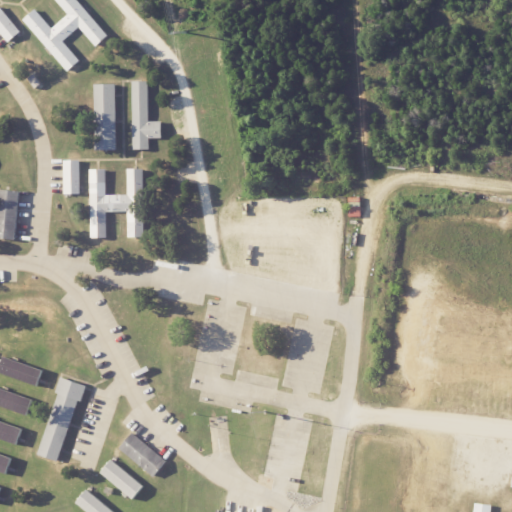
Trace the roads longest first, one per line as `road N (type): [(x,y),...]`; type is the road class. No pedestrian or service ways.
road 1 (residential): [(47,258),(364,315),(348,414)]
road 2 (residential): [(296,511),(228,480),(155,431),(47,258)]
road 3 (residential): [(47,258),(0,264),(35,106),(48,190),(47,258)]
